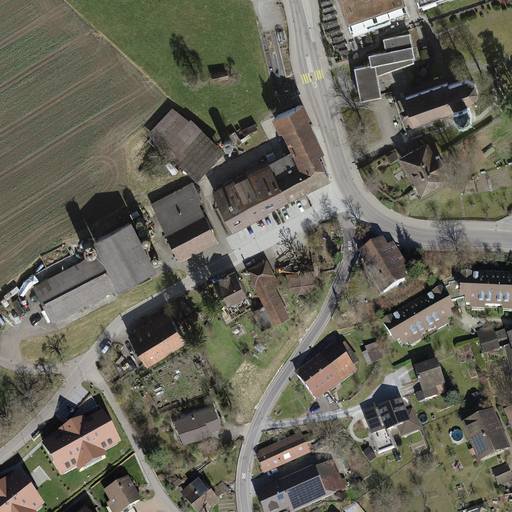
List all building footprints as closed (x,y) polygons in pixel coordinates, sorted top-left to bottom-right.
[(340,0),(353,36),(391,22),(390,19),(408,13),(403,0),(417,0),(419,4),(430,0),(340,0)] [(416,61),(416,56),(413,33),(385,36),(386,49),(371,52),(373,63),(356,66),(362,99),(384,95),(380,74),(416,61)] [(228,78),(226,70),(213,73),(215,81),(228,78)] [(409,117),(413,127),(441,117),(442,120),(449,117),(448,114),(454,112),(458,124),(473,118),(468,105),(474,102),(479,93),(476,85),(467,80),(449,87),(448,83),(403,99),(407,108),(399,111),(402,120),(409,117)] [(293,151),(215,189),(235,229),(333,180),(329,172),(319,152),(326,148),(304,104),(276,117),(293,151)] [(225,149),(174,106),(148,137),(200,180),(225,149)] [(428,141),(400,157),(420,193),(448,177),(428,141)] [(402,169),(395,173),(399,180),(406,177),(402,169)] [(194,184),(154,203),(183,260),(222,240),(194,184)] [(159,268),(135,219),(98,237),(105,250),(35,285),(52,320),(159,268)] [(412,272),(395,242),(388,246),(384,238),(359,253),(383,296),(409,281),(406,275),(412,272)] [(268,257),(246,269),(274,322),(291,314),(276,286),(281,283),(268,257)] [(317,269),(289,273),(291,290),(319,287),(317,269)] [(248,292),(235,270),(213,282),(226,305),(248,292)] [(511,308),(511,276),(461,275),(461,308),(511,308)] [(456,313),(440,286),(381,319),(397,347),(456,313)] [(168,310),(130,334),(149,364),(187,340),(168,310)] [(501,348),(494,332),(479,338),(485,355),(501,348)] [(386,360),(377,342),(365,348),(374,366),(386,360)] [(358,372),(337,343),(298,370),(318,399),(358,372)] [(448,386),(438,360),(415,369),(425,395),(448,386)] [(405,401),(380,410),(387,431),(396,428),(399,436),(421,428),(414,408),(408,411),(405,401)] [(222,424),(213,404),(175,421),(184,441),(222,424)] [(378,406),(361,413),(370,437),(387,431),(380,410),(378,406)] [(479,462),(511,449),(495,410),(462,423),(479,462)] [(70,432),(46,445),(58,468),(76,458),(80,465),(100,454),(96,447),(114,437),(101,414),(77,428),(75,424),(68,428),(70,432)] [(312,454),(303,435),(265,453),(274,471),(312,454)] [(285,511),(345,487),(333,460),(255,494),(262,511),(285,511)] [(511,480),(511,475),(506,464),(492,470),(500,486),(511,480)] [(0,511),(33,511),(41,506),(16,476),(8,483),(6,480),(0,485),(0,511)] [(122,511),(142,501),(129,478),(103,493),(114,511),(122,511)] [(206,511),(218,503),(199,479),(180,495),(193,511),(206,511)]
